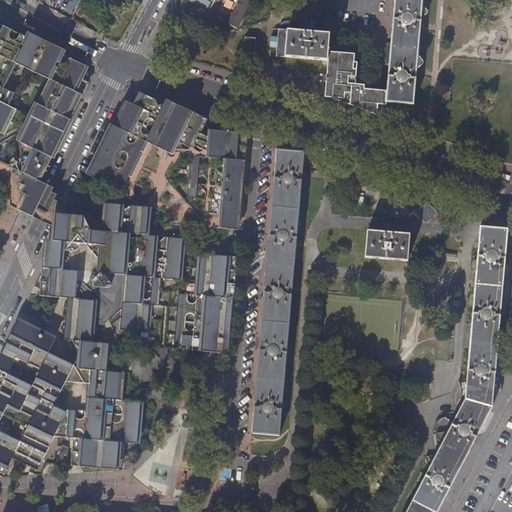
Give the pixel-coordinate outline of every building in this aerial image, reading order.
[(189,0),(206,9),(210,0),(189,0)] [(226,23),(238,29),(253,0),(240,0),(233,16),(230,15),(226,23)] [(328,60),(326,95),(372,113),(373,109),(378,109),(378,104),(382,104),(386,105),(386,102),(414,104),(422,0),(394,0),(391,42),(389,42),(386,42),(385,44),(384,45),(383,59),(384,61),(386,63),(389,64),(387,90),(380,90),(365,88),(365,84),(356,84),(357,69),(353,69),(355,53),(328,51),(331,24),(315,23),(315,21),(305,19),(305,22),(288,20),(288,29),(279,29),(277,56),(328,60)] [(77,75),(78,76),(76,80),(80,82),(78,86),(81,88),(88,75),(88,74),(86,64),(61,52),(64,47),(54,42),(30,32),(28,35),(28,37),(23,34),(0,23),(0,38),(8,43),(8,42),(17,46),(18,45),(19,45),(22,51),(24,58),(17,61),(21,76),(25,67),(40,74),(50,78),(32,116),(18,109),(12,121),(26,128),(26,129),(33,133),(38,124),(35,122),(38,118),(37,118),(43,105),(58,113),(59,111),(61,112),(60,114),(67,117),(73,105),(72,107),(70,107),(68,108),(67,108),(65,107),(63,106),(62,103),(58,105),(46,99),(49,93),(48,92),(49,89),(51,87),(52,87),(53,87),(54,88),(57,87),(55,80),(65,58),(81,66),(77,75)] [(246,37),(245,47),(255,48),(256,38),(246,37)] [(0,77),(6,81),(21,76),(17,61),(24,58),(22,51),(19,45),(18,45),(17,46),(8,42),(8,43),(0,38),(0,77)] [(73,105),(81,88),(78,86),(80,82),(76,80),(78,76),(77,75),(81,66),(65,58),(55,80),(57,87),(54,88),(53,87),(52,87),(51,87),(49,89),(48,92),(49,93),(46,99),(58,105),(62,103),(63,106),(65,107),(67,108),(68,108),(70,107),(72,107),(73,105)] [(0,100),(18,109),(24,97),(14,92),(21,76),(6,81),(0,77),(0,100)] [(10,124),(12,121),(18,109),(0,100),(0,142),(2,144),(10,139),(6,131),(7,127),(9,124),(10,124)] [(110,170),(104,183),(133,197),(147,204),(158,209),(172,216),(171,221),(177,221),(177,224),(204,226),(221,228),(222,221),(227,221),(228,218),(228,216),(241,217),(245,164),(247,141),(242,135),(242,133),(240,133),(234,126),(230,130),(222,122),(216,127),(214,133),(210,132),(211,126),(205,129),(206,126),(146,100),(128,103),(98,164),(110,170)] [(29,146),(48,156),(51,152),(67,117),(60,114),(61,112),(59,111),(58,113),(43,105),(37,118),(38,118),(35,122),(38,124),(33,133),(35,134),(29,146)] [(14,181),(9,179),(11,207),(25,214),(41,182),(53,158),(48,156),(29,146),(35,134),(33,133),(26,129),(20,142),(19,159),(20,160),(20,163),(19,165),(18,166),(18,171),(18,174),(19,178),(17,180),(14,181)] [(0,174),(5,177),(9,179),(14,181),(17,180),(19,178),(18,174),(18,171),(17,167),(18,166),(19,165),(20,163),(20,160),(19,159),(17,157),(15,156),(13,156),(11,157),(8,157),(10,152),(6,150),(1,153),(2,147),(12,141),(10,139),(2,144),(0,142),(0,174)] [(277,150),(252,434),(280,436),(304,152),(277,150)] [(43,222),(56,194),(52,192),(54,188),(41,182),(25,214),(43,222)] [(57,195),(56,194),(43,222),(48,225),(53,227),(51,240),(45,240),(43,269),(71,210),(69,207),(71,203),(56,196),(57,195)] [(133,197),(131,203),(133,204),(135,205),(158,209),(147,204),(133,197)] [(429,202),(417,213),(426,223),(438,212),(429,202)] [(101,231),(102,218),(91,217),(86,219),(77,219),(71,220),(70,223),(73,226),(66,228),(68,230),(68,231),(63,231),(63,238),(61,238),(61,239),(61,243),(63,246),(67,249),(71,251),(63,268),(68,272),(65,277),(61,284),(79,285),(124,289),(128,234),(101,231)] [(104,218),(102,218),(101,231),(128,234),(124,289),(119,342),(132,331),(149,333),(151,307),(157,308),(159,280),(178,282),(181,242),(162,241),(157,245),(152,240),(134,238),(131,221),(114,220),(111,224),(104,219),(104,218)] [(480,227),(469,354),(465,399),(453,422),(447,419),(441,421),(439,422),(435,426),(434,427),(433,432),(432,436),(434,434),(435,438),(436,439),(442,444),(438,451),(434,451),(436,456),(435,457),(426,460),(426,474),(406,511),(437,511),(492,407),(508,229),(480,227)] [(368,231),(365,258),(408,261),(410,234),(368,231)] [(178,293),(174,348),(183,349),(188,346),(191,350),(222,353),(224,348),(222,346),(224,325),(226,325),(231,256),(199,254),(195,301),(194,302),(193,303),(192,304),(189,303),(188,302),(187,300),(187,294),(178,293)] [(119,342),(124,289),(79,285),(61,284),(58,291),(67,291),(64,334),(70,335),(71,359),(88,360),(88,358),(91,358),(92,357),(94,357),(96,356),(96,355),(95,353),(100,349),(101,342),(107,343),(112,343),(117,344),(119,342)] [(0,422),(4,424),(14,404),(39,415),(41,412),(46,415),(48,411),(52,413),(54,410),(56,411),(70,383),(89,384),(89,380),(92,380),(94,378),(95,376),(96,374),(95,371),(94,370),(92,369),(90,369),(88,369),(85,371),(48,368),(48,363),(38,358),(39,353),(31,349),(33,346),(32,345),(33,342),(29,337),(30,336),(28,335),(30,330),(17,324),(0,359),(0,422)] [(40,335),(40,336),(40,337),(41,339),(42,339),(40,344),(42,345),(42,347),(43,349),(45,350),(47,350),(48,350),(49,348),(50,347),(49,345),(48,344),(49,339),(46,338),(47,336),(47,335),(46,334),(44,333),(43,332),(42,333),(40,335)] [(128,443),(139,444),(141,444),(145,404),(127,402),(130,374),(109,372),(103,372),(96,384),(96,392),(97,392),(96,407),(94,407),(93,418),(95,418),(95,421),(101,422),(100,427),(84,425),(82,448),(80,448),(80,453),(81,453),(81,458),(79,458),(79,467),(120,470),(121,456),(127,457),(128,443)] [(0,466),(8,471),(17,454),(42,467),(56,437),(76,439),(78,421),(68,416),(65,420),(59,416),(57,417),(56,419),(55,420),(56,422),(57,423),(54,424),(51,422),(50,421),(48,421),(47,422),(45,423),(44,428),(39,427),(38,428),(31,430),(23,446),(8,439),(7,438),(5,438),(3,440),(1,443),(0,442),(0,466)]
